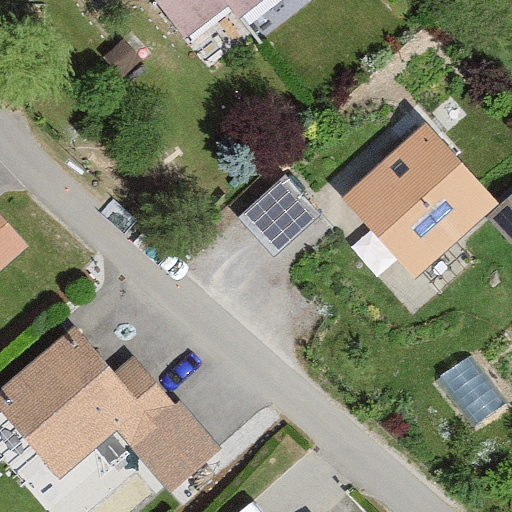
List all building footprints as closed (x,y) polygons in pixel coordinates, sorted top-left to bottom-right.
[(129,0),(166,51),(238,0),(129,0)] [(338,200),(416,280),(507,192),(428,112),(338,200)] [(277,235),(310,204),(281,174),(248,204),(277,235)] [(511,226),(511,188),(493,210),(511,226)] [(70,326),(0,385),(0,419),(44,471),(105,418),(164,486),(206,449),(131,363),(114,377),(70,326)]
